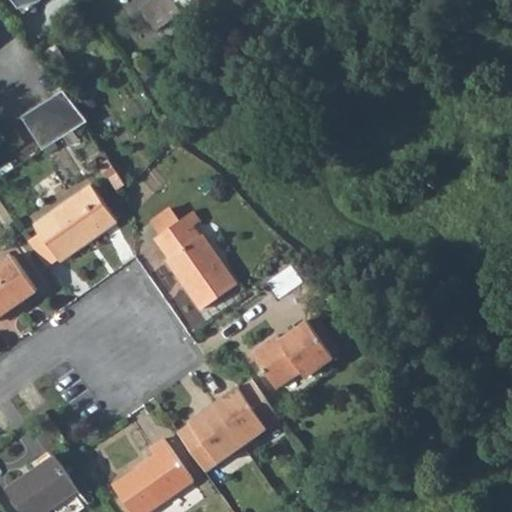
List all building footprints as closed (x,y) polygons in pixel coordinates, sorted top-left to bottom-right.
[(177,0),(153,0),(144,7),(160,28),(185,10),(177,0)] [(177,0),(185,10),(195,2),(193,0),(177,0)] [(26,156),(85,121),(69,97),(61,88),(5,119),(26,156)] [(118,221),(93,183),(35,223),(59,259),(118,221)] [(201,217),(193,207),(157,232),(172,254),(169,256),(204,307),(239,283),(204,232),(202,233),(194,222),(201,217)] [(0,314),(37,290),(13,254),(0,262),(0,314)] [(282,340),(278,336),(252,355),(276,391),(302,374),(306,380),(342,356),(316,317),(282,340)] [(237,383),(227,390),(259,435),(280,420),(250,377),(239,386),(237,383)] [(227,390),(204,407),(236,454),(258,438),(257,437),(259,435),(227,390)] [(193,419),(178,429),(208,471),(226,458),(227,460),(236,454),(204,407),(190,416),(193,419)] [(151,446),(156,453),(113,483),(133,511),(146,511),(194,479),(165,436),(151,446)] [(56,452),(9,484),(27,511),(42,511),(59,501),(66,511),(76,511),(90,502),(56,452)]
